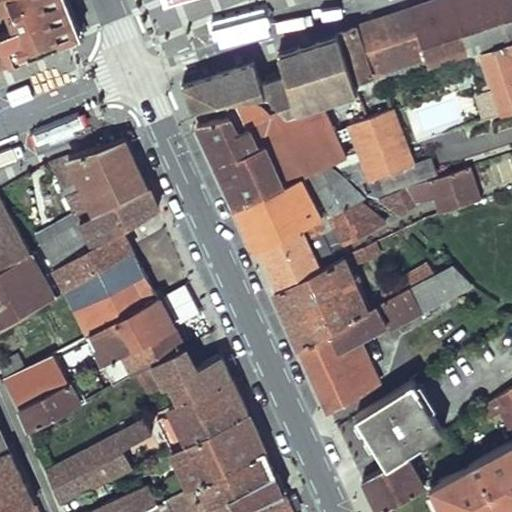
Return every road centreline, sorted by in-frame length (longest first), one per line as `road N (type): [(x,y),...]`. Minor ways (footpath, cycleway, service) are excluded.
road 1 (primary): [(142,75),(336,511)]
road 2 (residential): [(368,0),(142,75)]
road 3 (tertiary): [(142,75),(0,126)]
